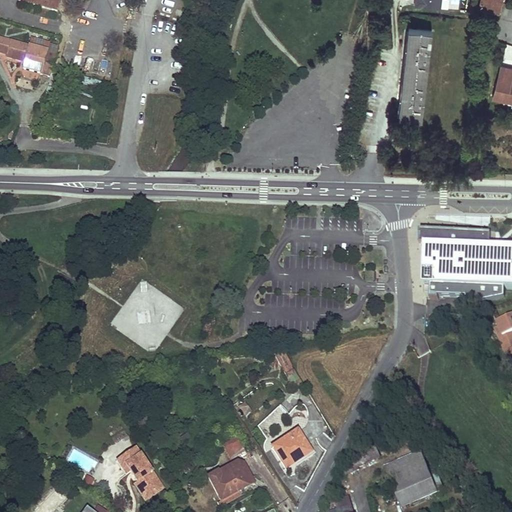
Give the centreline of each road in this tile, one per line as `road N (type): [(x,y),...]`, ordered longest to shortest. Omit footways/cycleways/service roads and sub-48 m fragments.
road 1 (secondary): [(0,182),(400,194)]
road 2 (residential): [(400,194),(403,329),(306,511)]
road 3 (unknown): [(366,177),(398,0)]
